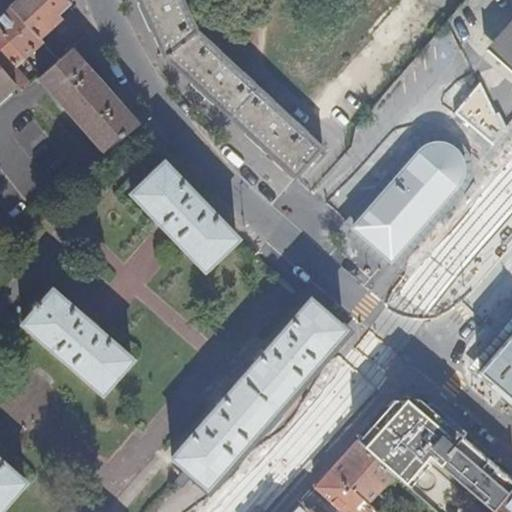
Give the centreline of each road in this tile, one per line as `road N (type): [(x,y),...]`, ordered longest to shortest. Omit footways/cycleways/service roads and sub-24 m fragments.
road 1 (residential): [(98,0),(112,46),(164,122),(408,354)]
road 2 (tertiary): [(511,259),(408,354)]
road 3 (residential): [(511,443),(408,354)]
